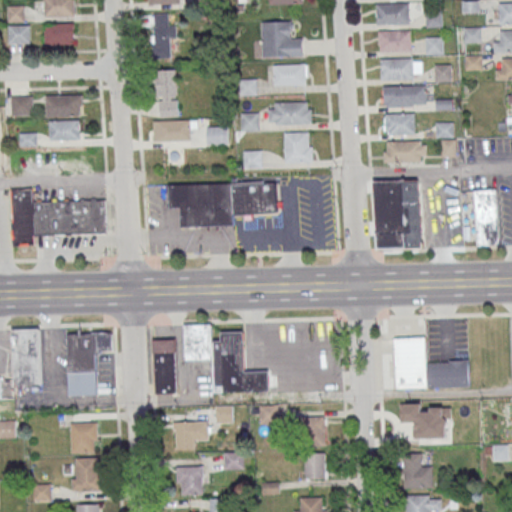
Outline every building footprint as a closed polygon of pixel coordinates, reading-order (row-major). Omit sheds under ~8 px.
[(74,15),(73,0),(44,0),(44,15),(74,15)] [(462,0),(479,0),(479,11),(463,12),(462,0)] [(376,2),(409,1),(410,23),(377,24),(376,2)] [(499,2),(511,1),(511,23),(499,24),(499,2)] [(8,20),(24,20),(24,5),(8,5),(8,20)] [(426,11),(442,11),(442,26),(426,27),(426,11)] [(154,12),(154,58),(171,58),(171,12),(154,12)] [(262,21),(263,56),(302,55),(302,38),(291,38),(291,20),(262,21)] [(46,43),(74,43),(74,23),(46,23),(46,43)] [(30,43),(30,24),(9,24),(9,43),(30,43)] [(463,27),(481,26),(481,42),(464,42),(463,27)] [(378,30),(411,29),(411,51),(379,52),(378,30)] [(500,30),(511,29),(511,51),(494,52),(493,41),(500,41),(500,30)] [(426,38),(443,37),(444,53),(426,53),(426,38)] [(466,68),(481,68),(481,55),(466,55),(466,68)] [(502,57),(511,56),(511,78),(496,79),(496,68),(502,68),(502,57)] [(380,58),(413,57),(414,79),(381,80),(380,58)] [(274,63),(307,62),(307,84),(275,85),(274,63)] [(435,64),(435,81),(451,81),(451,64),(435,64)] [(178,116),(178,69),(157,69),(157,116),(178,116)] [(240,78),(257,78),(257,94),(240,95),(240,78)] [(385,85),(426,85),(426,103),(413,103),(413,106),(385,107),(385,85)] [(47,94),(47,116),(82,116),(82,94),(47,94)] [(11,95),(11,115),(33,115),(33,95),(11,95)] [(275,102),(308,101),(308,108),(311,108),(312,123),(276,123),(276,121),(269,121),(269,108),(275,108),(275,102)] [(241,112),(259,112),(259,130),(241,130),(241,112)] [(386,113),(415,112),(415,133),(387,134),(386,113)] [(80,120),(49,120),(49,139),(80,139),(80,120)] [(157,120),(157,140),(190,140),(190,120),(157,120)] [(442,156),(456,155),(455,122),(436,122),(437,138),(442,138),(442,156)] [(207,125),(228,124),(228,143),(208,143),(207,125)] [(285,132),(309,131),(309,145),(313,145),(313,159),(285,160),(285,132)] [(36,132),(20,132),(20,145),(36,145),(36,132)] [(388,140),(420,140),(420,144),(426,144),(426,155),(421,155),(421,161),(385,162),(384,150),(388,150),(388,140)] [(244,150),(262,149),(262,168),(245,168),(244,150)] [(373,180),(418,179),(423,247),(378,248),(373,180)] [(169,184),(232,182),(234,224),(181,226),(181,206),(170,207),(170,202),(169,184)] [(11,188),(32,187),(33,201),(105,199),(107,233),(35,235),(36,244),(13,245),(11,188)] [(499,244),(497,189),(475,189),(477,245),(499,244)] [(214,392),(269,391),(269,370),(245,371),(244,339),(213,339),(213,323),(184,324),(185,359),(214,359),(214,392)] [(41,327),(11,328),(12,385),(42,384),(41,327)] [(68,332),(68,374),(99,373),(99,353),(113,353),(112,332),(68,332)] [(395,337),(425,336),(427,363),(449,362),(449,360),(469,359),(469,385),(397,388),(395,337)] [(155,394),(176,394),(176,339),(155,339),(155,394)] [(326,416),(307,416),(307,444),(326,444),(326,416)] [(0,436),(16,437),(16,420),(0,419),(0,436)] [(175,421),(175,448),(196,448),(196,440),(209,439),(209,421),(175,421)] [(71,452),(96,452),(96,422),(71,422),(71,452)] [(508,459),(508,444),(494,444),(494,459),(508,459)] [(243,452),(226,453),(226,467),(243,467),(243,452)] [(306,452),(306,477),(327,477),(327,452),(306,452)] [(405,453),(405,487),(433,487),(433,465),(423,465),(423,453),(405,453)] [(101,457),(73,457),(73,491),(101,491),(101,457)] [(203,494),(203,465),(178,466),(178,494),(203,494)] [(49,484),(35,484),(35,499),(49,499),(49,484)] [(429,511),(430,511),(441,511),(441,494),(407,494),(407,511),(429,511)] [(302,508),(295,508),(295,511),(327,511),(327,497),(302,497),(302,508)]
